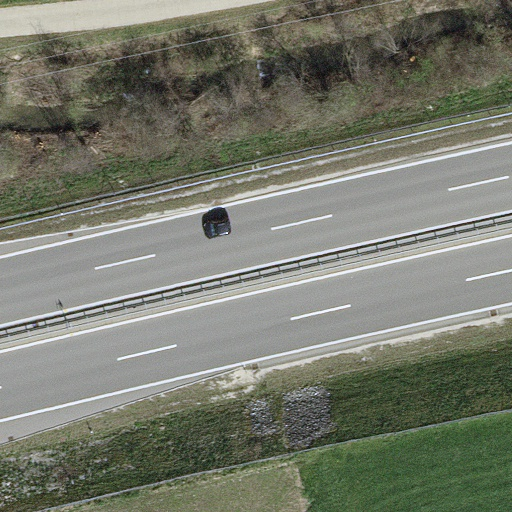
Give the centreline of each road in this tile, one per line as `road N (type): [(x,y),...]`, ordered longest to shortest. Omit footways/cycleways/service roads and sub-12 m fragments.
road 1 (motorway): [(0,385),(511,268)]
road 2 (motorway): [(511,175),(0,290)]
road 3 (track): [(0,21),(131,0)]
